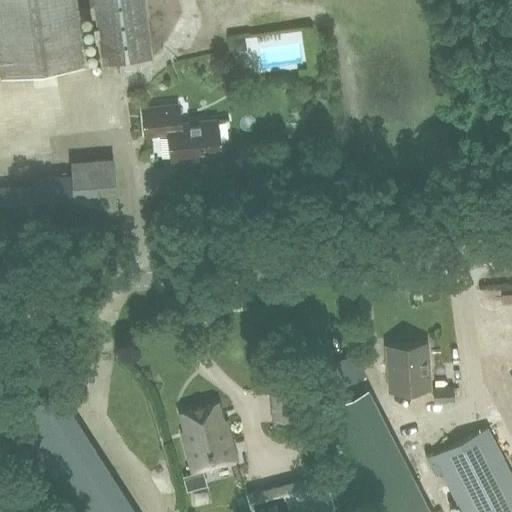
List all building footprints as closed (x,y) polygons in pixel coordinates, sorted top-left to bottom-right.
[(83,67),(73,0),(0,0),(0,65),(2,78),(83,67)] [(93,0),(103,64),(150,58),(142,0),(93,0)] [(66,79),(41,79),(41,96),(66,96),(66,79)] [(180,123),(178,104),(143,107),(146,135),(169,133),(171,159),(220,154),(216,119),(180,123)] [(75,217),(116,214),(112,164),(71,167),(75,217)] [(389,390),(429,388),(426,343),(385,346),(389,390)] [(333,362),(338,372),(354,365),(349,354),(333,362)] [(433,402),(453,400),(452,386),(432,388),(433,402)] [(77,511),(135,511),(56,389),(15,416),(77,511)] [(383,416),(369,395),(336,411),(332,413),(344,436),(342,436),(380,511),(432,511),(383,416)] [(275,419),(289,418),(288,396),(274,397),(275,419)] [(223,432),(216,405),(181,415),(188,442),(183,443),(191,474),(237,461),(228,431),(223,432)] [(511,511),(511,478),(486,427),(432,455),(432,454),(427,457),(435,475),(442,473),(461,511),(511,511)] [(247,494),(252,511),(312,511),(335,506),(325,472),(317,474),(247,494)]
